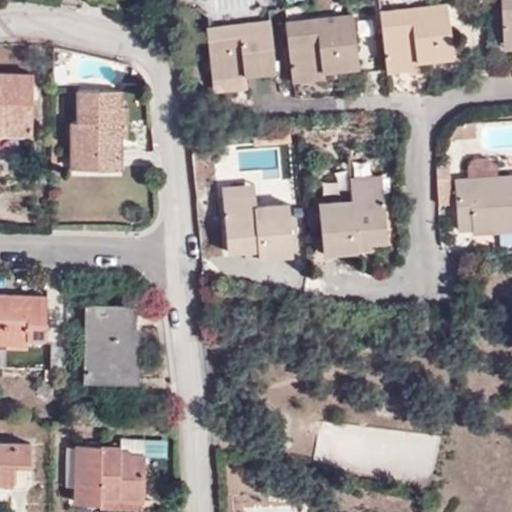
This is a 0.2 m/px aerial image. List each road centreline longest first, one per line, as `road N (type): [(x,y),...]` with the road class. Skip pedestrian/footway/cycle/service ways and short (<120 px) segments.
road 1 (residential): [(296,276),(395,287),(428,273),(422,105),(475,80),(511,77)]
road 2 (residential): [(182,256),(159,44),(0,22)]
road 3 (residential): [(200,511),(182,256)]
road 4 (unknown): [(422,105),(234,109)]
road 5 (residential): [(182,256),(0,250)]
